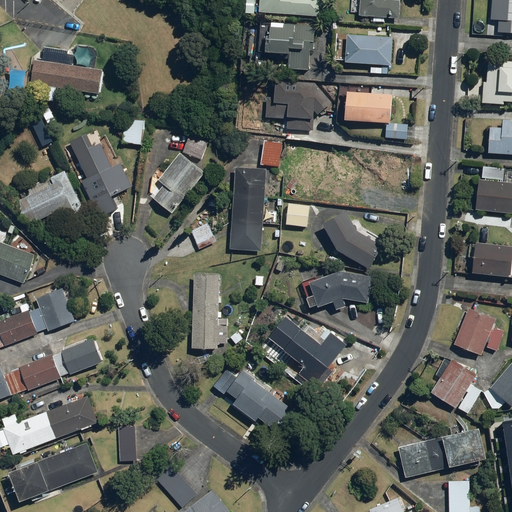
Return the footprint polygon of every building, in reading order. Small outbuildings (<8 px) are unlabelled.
[(257,0),(248,0),(248,12),(257,13),(257,0)] [(262,0),(262,11),(325,14),(325,0),(262,0)] [(363,13),(363,17),(373,17),(373,15),(406,17),(407,1),(396,1),(396,0),(353,0),(353,12),(363,13)] [(511,0),(497,0),(496,34),(511,34),(511,0)] [(271,51),(294,53),(293,67),(313,69),(315,42),(320,42),(321,26),(273,23),(271,51)] [(396,35),(352,33),(351,61),(394,63),(396,35)] [(108,68),(35,60),(32,85),(105,93),(108,68)] [(502,106),(502,103),(511,103),(511,63),(486,64),(487,82),(483,82),(483,86),(473,86),(474,99),(484,99),(485,105),(502,106)] [(27,70),(15,69),(12,97),(25,98),(27,70)] [(269,105),(269,115),(318,118),(319,112),(328,113),(329,97),(322,96),(323,85),(280,82),(278,105),(269,105)] [(396,93),(351,91),(349,119),(395,121),(396,93)] [(147,120),(125,120),(125,142),(147,142),(147,120)] [(412,124),(388,122),(387,137),(411,138),(412,124)] [(501,130),(489,129),(488,154),(511,155),(511,124),(501,124),(501,130)] [(213,140),(192,133),(185,152),(206,159),(213,140)] [(108,139),(80,151),(93,177),(86,179),(94,197),(133,180),(124,159),(118,162),(108,139)] [(284,142),(266,141),(264,164),(282,166),(284,142)] [(363,151),(361,177),(343,177),(341,199),(382,202),(382,208),(403,210),(404,198),(396,197),(397,188),(389,188),(390,178),(387,178),(389,153),(363,151)] [(210,170),(186,152),(153,194),(177,212),(210,170)] [(271,168),(239,165),(233,246),(265,249),(271,168)] [(511,168),(483,167),(482,183),(474,182),(473,215),(511,216),(511,168)] [(64,176),(20,197),(33,225),(77,204),(64,176)] [(314,202),(292,201),(291,225),(312,226),(314,202)] [(361,231),(351,210),(328,224),(344,250),(372,266),(385,244),(361,231)] [(211,222),(195,229),(202,246),(218,239),(211,222)] [(0,238),(0,272),(29,283),(40,253),(0,238)] [(511,252),(511,247),(474,243),(473,255),(462,254),(461,270),(470,271),(469,274),(511,278),(511,254),(511,252)] [(318,280),(307,283),(314,308),(339,301),(340,307),(351,305),(349,297),(373,301),(378,274),(348,269),(318,280)] [(224,273),(198,272),(197,347),(222,347),(223,343),(231,343),(231,318),(223,317),(224,273)] [(0,348),(81,323),(80,318),(69,286),(41,296),(44,305),(34,308),(32,302),(23,304),(25,313),(0,321),(0,399),(63,379),(62,376),(109,361),(101,335),(64,347),(65,351),(58,354),(57,352),(22,363),(24,371),(8,376),(3,361),(0,362),(0,361),(0,348)] [(480,356),(483,347),(494,351),(501,333),(491,328),(494,320),(467,310),(453,345),(480,356)] [(291,350),(308,365),(309,366),(304,371),(319,384),(322,380),(326,383),(337,370),(333,366),(351,345),(327,325),(322,331),(310,320),(304,328),(289,315),(271,336),(290,352),(291,350)] [(428,396),(453,409),(455,405),(469,412),(481,388),(469,382),(475,372),(447,358),(428,396)] [(511,362),(489,390),(511,409),(511,407),(511,362)] [(241,374),(231,366),(215,385),(225,393),(230,387),(242,398),(238,403),(259,421),(264,416),(281,430),(298,410),(247,367),(241,374)] [(20,411),(6,416),(9,426),(1,429),(7,446),(13,444),(15,452),(103,422),(94,395),(22,421),(20,411)] [(511,511),(511,420),(498,423),(509,511),(511,511)] [(141,426),(122,425),(120,459),(139,460),(141,426)] [(475,430),(396,448),(403,478),(482,460),(475,430)] [(92,442),(15,470),(26,499),(103,471),(92,442)] [(173,462),(158,476),(184,506),(200,493),(173,462)] [(471,482),(448,481),(447,511),(480,511),(480,507),(470,507),(471,482)] [(236,511),(217,487),(186,511),(236,511)] [(401,511),(396,498),(366,509),(367,511),(401,511)]
